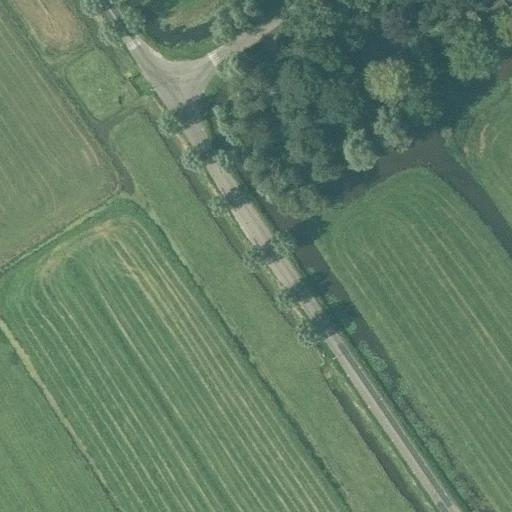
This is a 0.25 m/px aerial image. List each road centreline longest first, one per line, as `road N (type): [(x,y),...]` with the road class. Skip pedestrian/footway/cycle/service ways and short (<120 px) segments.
road 1 (tertiary): [(449,511),(159,85)]
road 2 (unclassified): [(159,85),(295,0)]
